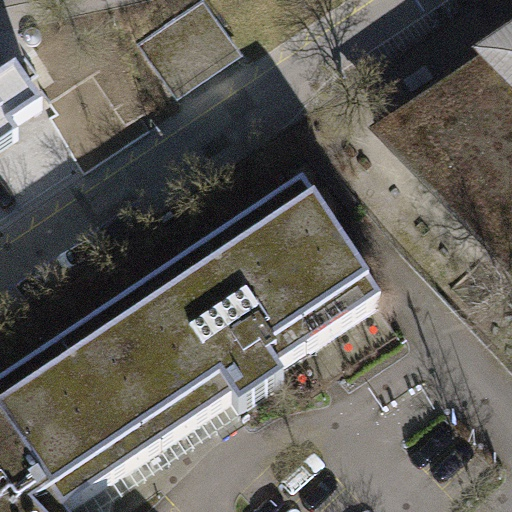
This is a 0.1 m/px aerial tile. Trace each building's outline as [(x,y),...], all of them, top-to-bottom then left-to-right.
[(205,6),(142,48),(179,103),(242,61),(205,6)] [(511,29),(364,128),(511,308),(511,29)] [(0,140),(40,114),(17,80),(0,90),(0,140)] [(383,308),(292,176),(0,376),(0,419),(64,511),(85,511),(228,414),(244,437),(291,405),(275,382),(383,308)] [(64,511),(0,419),(0,511),(64,511)]
